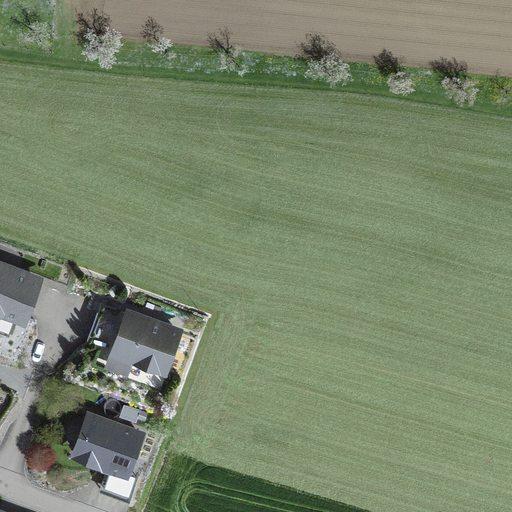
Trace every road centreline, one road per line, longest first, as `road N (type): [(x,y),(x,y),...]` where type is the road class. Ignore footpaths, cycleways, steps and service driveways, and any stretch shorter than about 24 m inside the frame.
road 1 (track): [(210,79),(511,117)]
road 2 (unknown): [(2,490),(70,315)]
